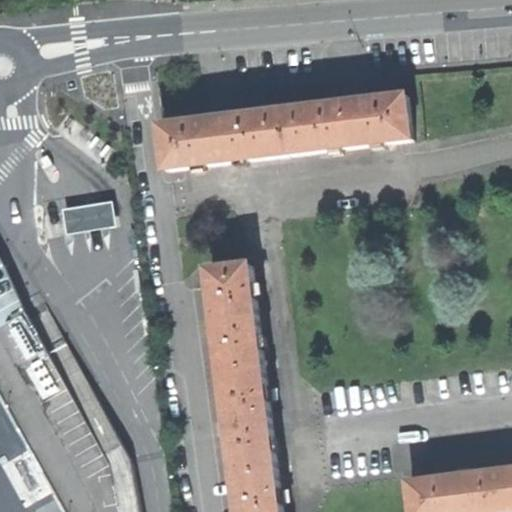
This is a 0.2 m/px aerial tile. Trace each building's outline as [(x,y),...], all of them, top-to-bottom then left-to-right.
[(343,106),(287,114),(293,157),(417,141),(411,98),(343,106)] [(163,130),(169,173),(293,157),(287,114),(221,122),(163,130)] [(43,161),(48,170),(56,166),(52,157),(43,161)] [(69,210),(74,235),(97,231),(123,227),(119,202),(92,206),(69,210)] [(220,334),(226,378),(268,373),(255,269),(212,274),(218,319),(220,334)] [(0,511),(142,511),(135,466),(47,307),(32,315),(0,332),(0,511)] [(207,336),(220,334),(218,319),(205,321),(206,328),(207,336)] [(233,437),(239,481),(281,475),(268,373),(226,378),(231,423),(233,437)] [(219,438),(233,437),(231,423),(217,424),(218,431),(219,438)] [(457,470),(459,483),(474,481),(472,468),(465,469),(457,470)] [(286,511),(281,475),(239,481),(242,511),(286,511)] [(414,489),(417,511),(511,511),(511,475),(474,481),(459,483),(414,489)]
